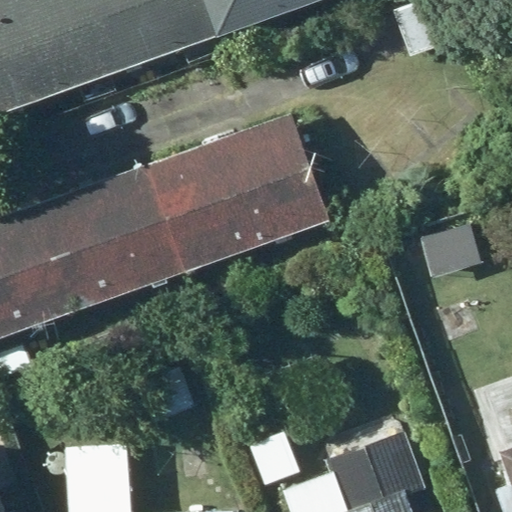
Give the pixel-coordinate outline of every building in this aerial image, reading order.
[(0,113),(75,86),(47,0),(23,0),(0,8),(0,113)] [(238,0),(47,0),(75,86),(247,24),(238,0)] [(238,0),(247,24),(314,0),(238,0)] [(433,0),(416,0),(388,11),(407,61),(450,44),(433,0)] [(289,124),(155,170),(193,277),(326,231),(289,124)] [(155,170),(22,216),(59,324),(193,277),(155,170)] [(22,216),(0,223),(0,344),(59,324),(22,216)] [(482,262),(466,223),(401,250),(417,289),(482,262)] [(181,366),(133,383),(149,430),(198,413),(181,366)] [(435,511),(405,413),(262,458),(279,511),(435,511)] [(130,511),(129,443),(60,444),(61,511),(130,511)] [(511,449),(500,453),(511,490),(511,449)] [(15,511),(0,469),(0,511),(15,511)]
